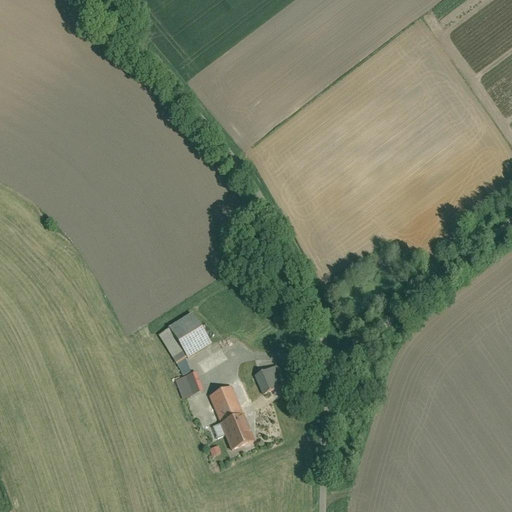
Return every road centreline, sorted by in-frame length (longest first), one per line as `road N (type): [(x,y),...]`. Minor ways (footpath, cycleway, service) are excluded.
road 1 (residential): [(334,347),(259,195),(89,0)]
road 2 (unclassified): [(334,347),(511,221)]
road 3 (residential): [(322,511),(334,347)]
